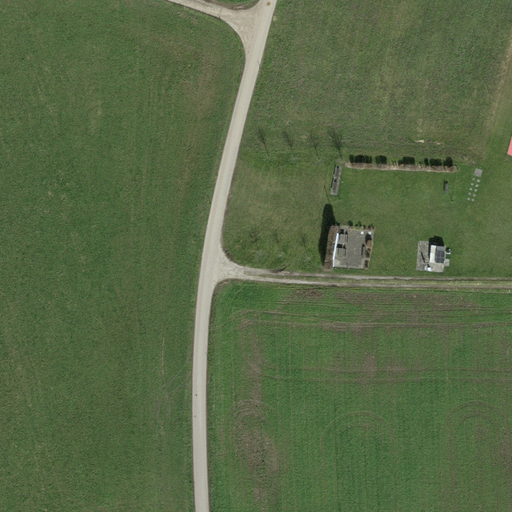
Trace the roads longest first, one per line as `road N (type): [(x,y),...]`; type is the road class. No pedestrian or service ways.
road 1 (track): [(208,511),(201,389),(217,226),(280,0)]
road 2 (track): [(243,133),(511,192)]
